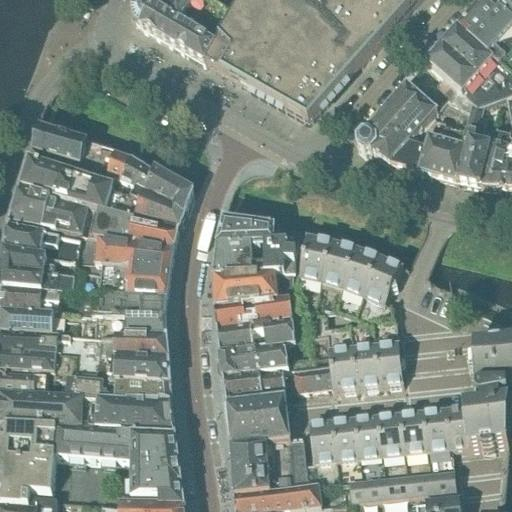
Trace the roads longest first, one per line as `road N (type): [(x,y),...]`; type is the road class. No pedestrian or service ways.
road 1 (residential): [(211,511),(189,332),(193,271),(242,130)]
road 2 (residential): [(446,209),(417,283),(428,402),(296,417)]
road 3 (residential): [(0,231),(46,88),(70,62),(109,47)]
road 4 (residential): [(456,0),(306,166)]
road 5 (residential): [(242,130),(109,47)]
road 6 (residential): [(446,209),(306,166)]
